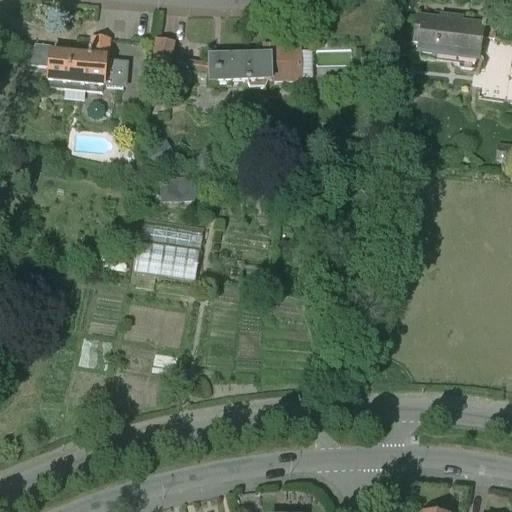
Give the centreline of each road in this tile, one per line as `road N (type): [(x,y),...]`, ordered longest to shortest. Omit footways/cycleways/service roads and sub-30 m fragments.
road 1 (tertiary): [(298,415),(142,442),(0,495)]
road 2 (tertiary): [(79,511),(190,478),(339,459)]
road 3 (tertiary): [(380,458),(511,471)]
road 4 (tertiary): [(418,411),(298,415)]
